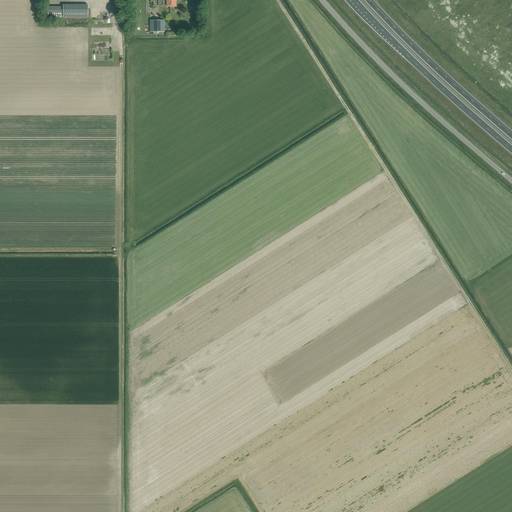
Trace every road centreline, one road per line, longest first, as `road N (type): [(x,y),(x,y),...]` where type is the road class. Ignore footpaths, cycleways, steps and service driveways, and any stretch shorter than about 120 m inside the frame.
road 1 (unclassified): [(321,0),(388,72),(511,181)]
road 2 (trunk): [(353,0),(511,149)]
road 3 (trunk): [(511,135),(368,0)]
